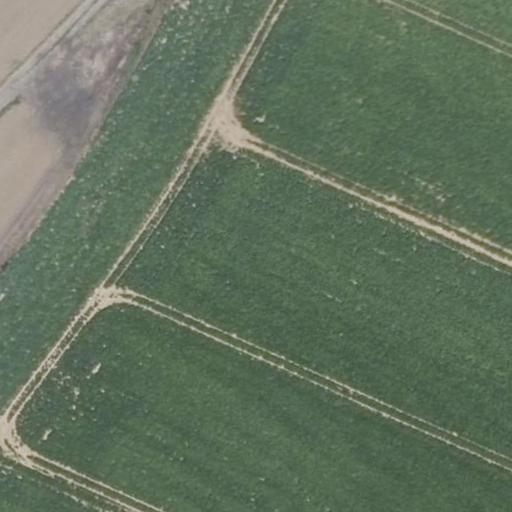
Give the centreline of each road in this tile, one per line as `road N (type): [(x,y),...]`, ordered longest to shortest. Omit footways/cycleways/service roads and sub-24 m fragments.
road 1 (track): [(167,0),(76,160),(0,262)]
road 2 (track): [(103,0),(0,107)]
